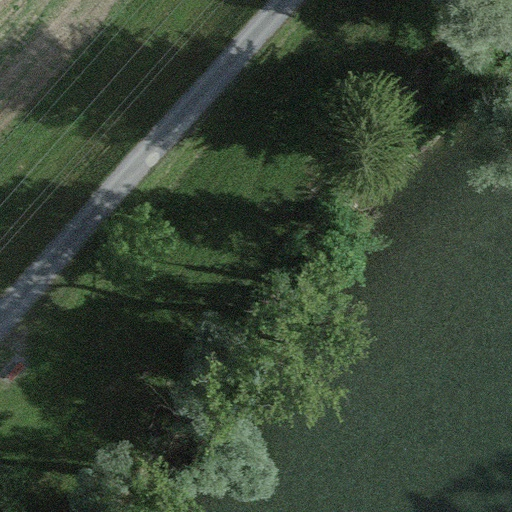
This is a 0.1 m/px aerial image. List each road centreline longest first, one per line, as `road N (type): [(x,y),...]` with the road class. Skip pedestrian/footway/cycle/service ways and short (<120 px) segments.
road 1 (unknown): [(8,511),(219,315),(481,0)]
road 2 (track): [(282,0),(0,309)]
